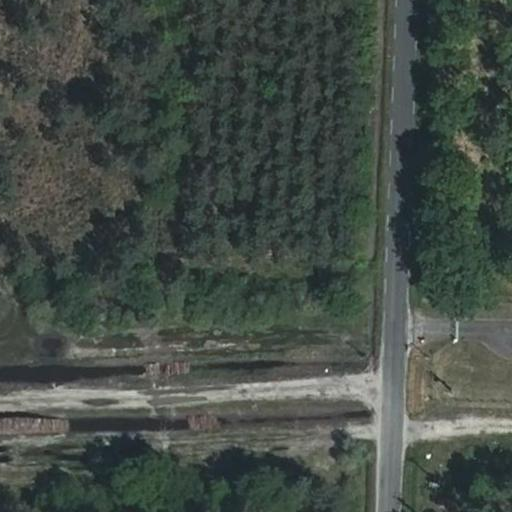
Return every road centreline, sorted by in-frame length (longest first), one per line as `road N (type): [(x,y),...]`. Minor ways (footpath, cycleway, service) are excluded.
road 1 (tertiary): [(396,511),(417,0)]
road 2 (track): [(0,324),(511,305)]
